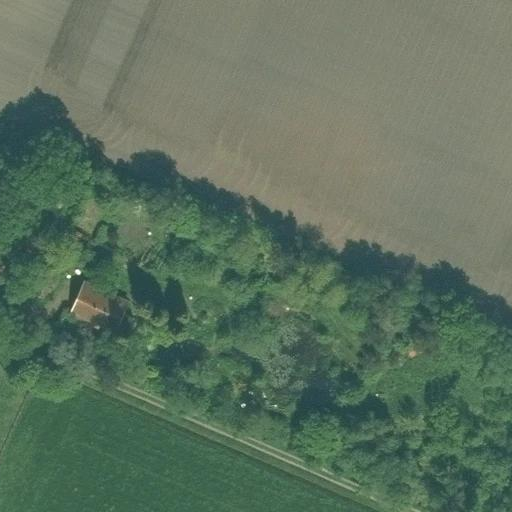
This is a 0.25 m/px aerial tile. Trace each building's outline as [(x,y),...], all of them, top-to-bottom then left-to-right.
[(41,170),(17,160),(11,175),(35,185),(41,170)] [(37,202),(15,192),(5,214),(28,224),(37,202)] [(27,230),(1,219),(0,220),(0,253),(15,260),(27,230)] [(61,271),(44,263),(30,293),(48,301),(61,271)] [(127,301),(84,282),(71,312),(114,331),(127,301)] [(415,356),(433,346),(426,333),(408,343),(415,356)]
